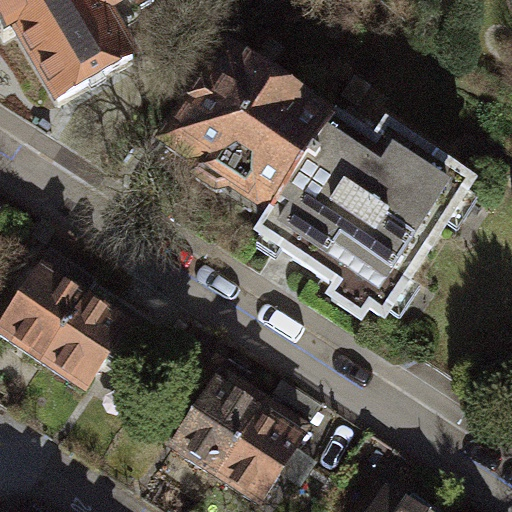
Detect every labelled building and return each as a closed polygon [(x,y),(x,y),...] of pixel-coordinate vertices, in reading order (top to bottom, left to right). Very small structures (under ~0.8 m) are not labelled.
[(135,14),(152,4),(149,0),(0,0),(0,39),(1,42),(15,34),(57,106),(133,62),(106,15),(129,2),(135,14)] [(226,53),(165,145),(194,165),(194,178),(214,189),(229,187),(271,216),(332,124),(226,53)] [(271,216),(258,236),(338,289),(325,309),(358,331),(370,312),(383,320),(470,188),(384,132),(372,150),(332,124),(271,216)] [(21,297),(0,328),(0,334),(44,363),(88,298),(93,290),(101,277),(56,247),(48,258),(41,268),(36,277),(21,297)] [(44,363),(84,390),(96,398),(120,364),(140,334),(147,324),(154,312),(130,296),(121,309),(93,290),(88,298),(44,363)] [(211,386),(170,450),(219,481),(259,418),(265,408),(268,404),(272,398),(222,367),(211,386)] [(219,481),(258,507),(280,476),(304,490),(321,463),(300,450),(302,446),(308,436),(311,432),(315,427),(328,405),(284,378),(272,398),(268,404),(265,408),(259,418),(219,481)] [(422,511),(390,491),(375,511),(422,511)]
